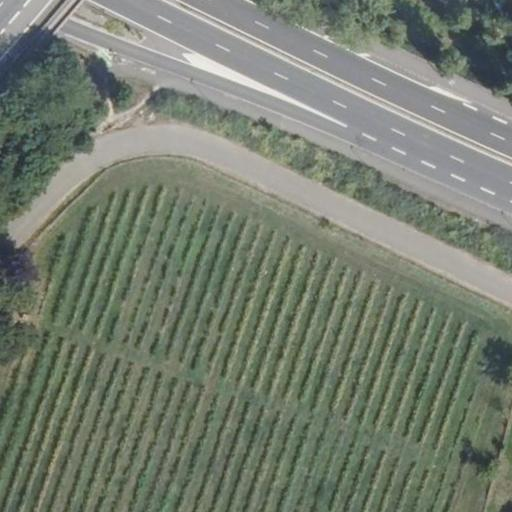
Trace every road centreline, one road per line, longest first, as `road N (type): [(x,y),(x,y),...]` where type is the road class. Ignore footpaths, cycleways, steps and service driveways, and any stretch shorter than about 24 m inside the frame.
road 1 (track): [(0,392),(52,236),(121,175),(163,171),(194,179),(511,325)]
road 2 (track): [(23,319),(477,474)]
road 3 (primary): [(14,0),(320,122),(385,126)]
road 4 (primary): [(511,141),(212,0)]
road 5 (primary): [(127,0),(385,126)]
road 6 (track): [(511,343),(467,511)]
road 7 (primary): [(385,126),(511,181)]
